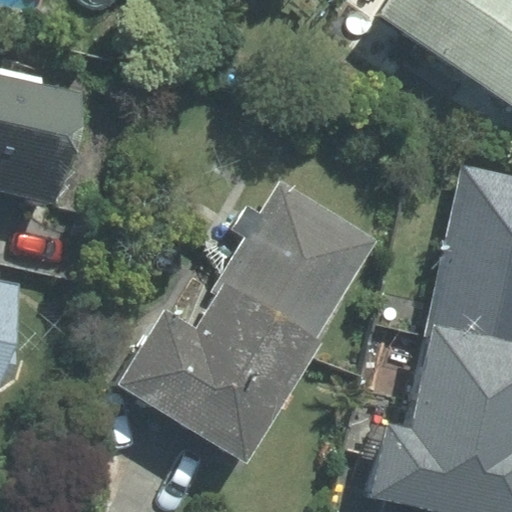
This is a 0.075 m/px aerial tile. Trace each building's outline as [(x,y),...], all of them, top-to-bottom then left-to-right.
[(511,0),(383,0),(375,12),(511,103),(511,0)] [(80,90),(0,73),(0,191),(57,203),(80,90)] [(511,511),(511,175),(460,165),(405,427),(385,423),(370,496),(444,511),(511,511)] [(161,306),(114,381),(244,461),(278,407),(282,409),(291,395),(288,393),(320,341),(316,338),(377,239),(278,178),(256,213),(245,206),(231,227),(243,235),(208,292),(212,294),(192,326),(161,306)] [(0,357),(15,282),(0,278),(0,357)]
